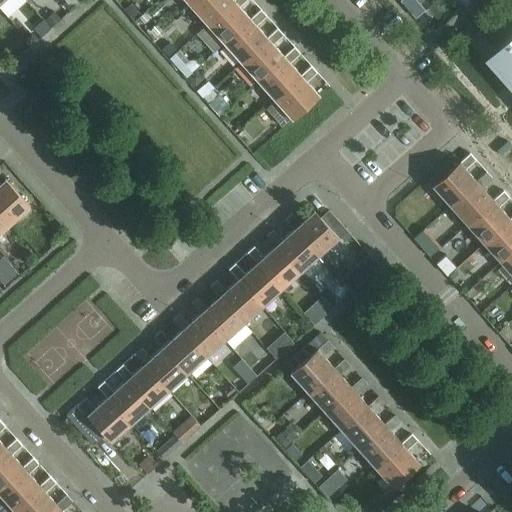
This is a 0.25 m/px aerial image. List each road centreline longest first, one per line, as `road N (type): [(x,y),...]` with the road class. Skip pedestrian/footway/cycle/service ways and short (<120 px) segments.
road 1 (residential): [(319,158),(161,295),(104,242)]
road 2 (residential): [(511,367),(360,203)]
road 3 (residential): [(360,203),(448,125),(405,78)]
road 4 (residential): [(0,388),(113,511)]
road 5 (residential): [(104,242),(0,121)]
road 6 (residential): [(0,337),(104,242)]
